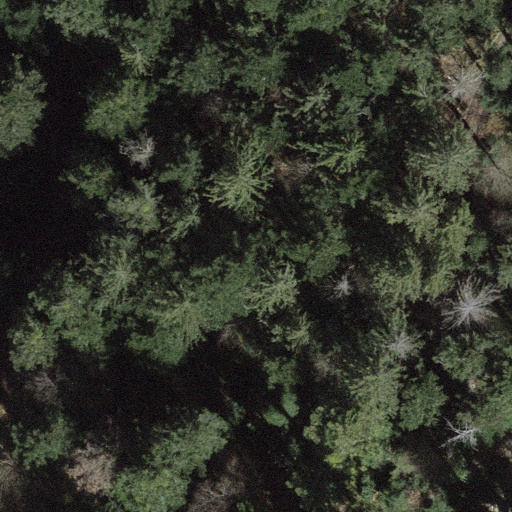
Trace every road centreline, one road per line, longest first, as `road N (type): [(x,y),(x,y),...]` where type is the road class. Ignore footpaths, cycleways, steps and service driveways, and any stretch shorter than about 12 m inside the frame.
road 1 (track): [(118,0),(54,199),(45,262),(24,302),(0,311)]
road 2 (track): [(511,396),(488,176),(511,64)]
